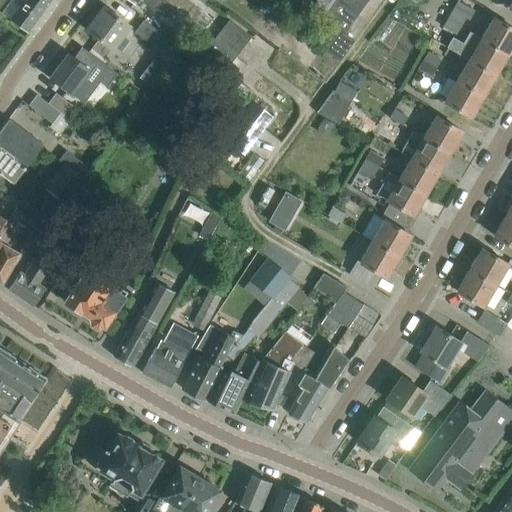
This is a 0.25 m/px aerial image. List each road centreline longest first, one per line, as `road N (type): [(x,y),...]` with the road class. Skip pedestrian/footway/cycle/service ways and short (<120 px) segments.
road 1 (residential): [(511,132),(302,468)]
road 2 (residential): [(247,446),(80,359)]
road 3 (residential): [(80,359),(0,480)]
road 4 (residential): [(70,0),(0,103)]
